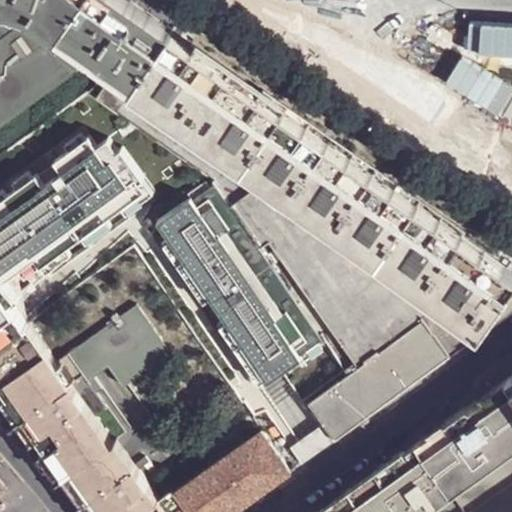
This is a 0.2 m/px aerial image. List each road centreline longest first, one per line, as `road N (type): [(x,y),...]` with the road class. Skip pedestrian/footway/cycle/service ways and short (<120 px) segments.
road 1 (trunk): [(0,26),(511,38)]
road 2 (trunk): [(511,37),(0,26)]
road 3 (residential): [(267,511),(511,334)]
road 4 (secondary): [(212,0),(389,124)]
road 5 (secondary): [(389,124),(511,213)]
road 6 (secondary): [(389,124),(369,100),(360,67),(374,28),(408,0)]
